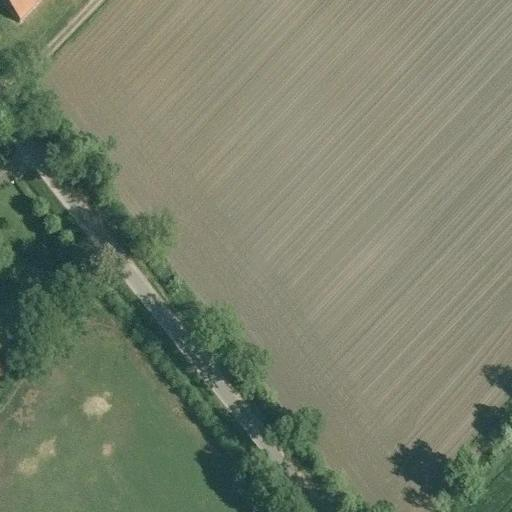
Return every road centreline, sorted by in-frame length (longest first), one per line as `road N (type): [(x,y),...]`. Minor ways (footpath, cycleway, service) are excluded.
road 1 (unclassified): [(0,111),(315,511)]
road 2 (track): [(511,416),(425,511)]
